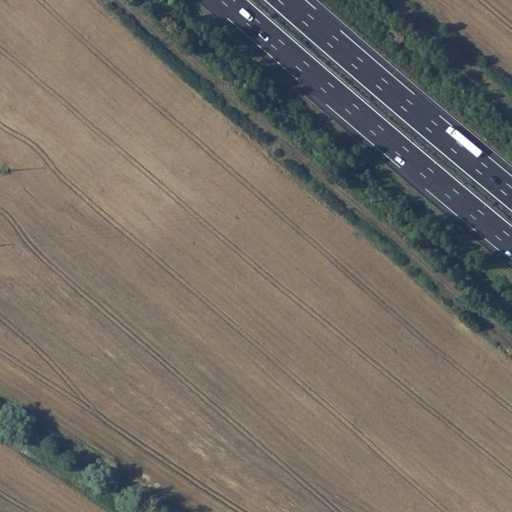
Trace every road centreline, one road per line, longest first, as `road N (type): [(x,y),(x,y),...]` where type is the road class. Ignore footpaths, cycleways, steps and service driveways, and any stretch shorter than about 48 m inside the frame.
road 1 (track): [(122,0),(511,336)]
road 2 (motorway): [(229,0),(511,241)]
road 3 (motorway): [(511,192),(286,0)]
road 4 (track): [(511,111),(379,0)]
